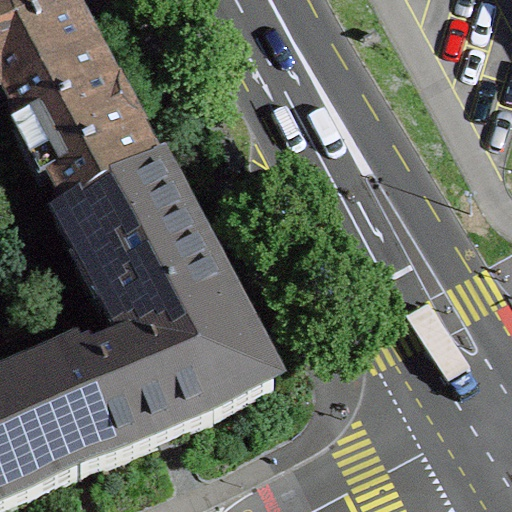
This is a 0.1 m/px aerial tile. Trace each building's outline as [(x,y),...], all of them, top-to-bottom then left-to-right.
[(0,0),(0,98),(6,111),(97,62),(70,13),(34,0),(0,0)] [(67,226),(158,177),(138,140),(140,139),(119,99),(117,100),(97,62),(6,111),(67,226)] [(141,360),(218,318),(230,312),(158,177),(67,226),(90,269),(75,277),(101,325),(116,317),(122,329),(141,360)] [(243,336),(231,342),(218,318),(141,360),(122,329),(72,349),(82,376),(41,394),(79,483),(212,426),(212,425),(273,392),(243,336)] [(0,511),(9,511),(79,483),(41,394),(0,410),(0,511)]
